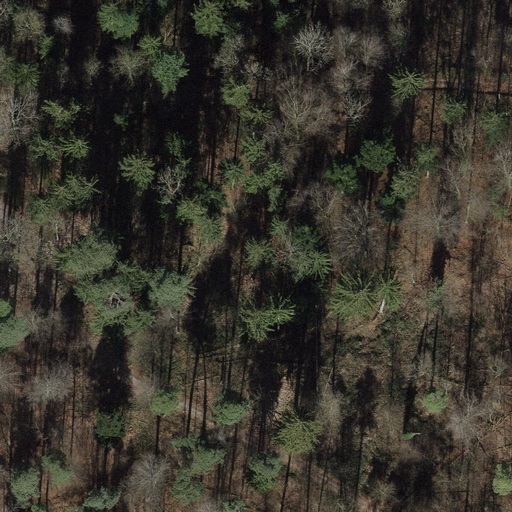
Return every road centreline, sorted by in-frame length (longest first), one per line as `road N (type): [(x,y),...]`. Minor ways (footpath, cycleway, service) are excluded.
road 1 (track): [(0,126),(223,97),(511,94)]
road 2 (track): [(0,214),(80,327),(188,409),(310,465),(384,511)]
